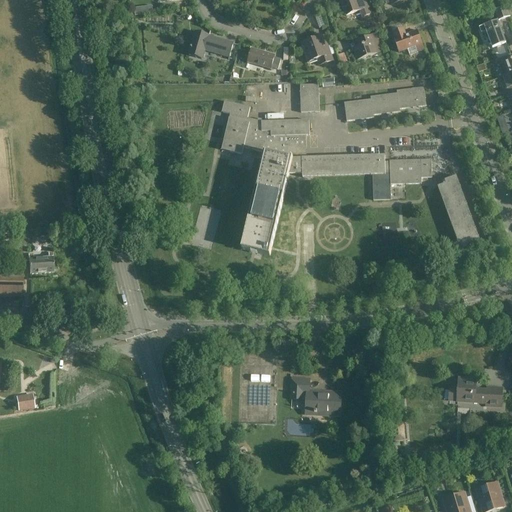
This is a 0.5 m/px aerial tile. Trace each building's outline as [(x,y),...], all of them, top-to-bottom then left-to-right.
[(362,17),(369,14),(364,0),(363,0),(357,2),(356,0),(340,0),(346,16),(360,11),(362,17)] [(506,6),(494,10),(497,21),(509,17),(506,6)] [(497,21),(484,26),(479,28),(481,33),(486,31),(492,48),(506,43),(497,21)] [(403,28),(392,32),(395,39),(394,39),(399,53),(408,49),(410,55),(424,50),(422,44),(417,31),(406,35),(403,28)] [(229,57),(233,44),(209,36),(195,32),(189,55),(202,59),(205,50),(229,57)] [(357,40),(359,46),(353,49),(355,55),(354,55),(356,61),(377,54),(381,52),(379,47),(381,46),(376,33),(357,40)] [(312,41),(302,44),(308,62),(317,59),(319,66),(333,61),(328,47),(324,36),(317,39),(312,40),(312,41)] [(271,69),(271,68),(278,70),(281,59),(274,57),(275,56),(252,49),(248,63),(271,69)] [(511,60),(510,55),(495,60),(497,66),(498,66),(502,78),(509,75),(511,73),(511,60)] [(511,73),(509,75),(502,78),(506,89),(505,89),(508,95),(511,93),(511,73)] [(334,80),(322,81),(323,89),(335,88),(334,80)] [(301,113),(319,112),(319,85),(300,86),(301,113)] [(424,88),(410,90),(413,108),(426,106),(424,88)] [(397,92),(397,94),(399,110),(400,110),(413,108),(410,90),(397,92)] [(397,94),(384,96),(386,114),(400,112),(400,110),(399,110),(397,94)] [(370,97),(371,100),(373,116),(374,116),(386,114),(384,96),(370,97)] [(371,100),(358,102),(360,120),(374,118),(374,116),(373,116),(371,100)] [(224,102),(222,113),(230,115),(229,118),(221,150),(242,155),(244,148),(265,153),(241,250),(270,256),(289,175),(303,174),(303,178),(372,176),(373,201),(391,201),(390,185),(422,184),(421,179),(432,178),(431,160),(390,161),(390,163),(385,163),(385,156),(307,159),(306,136),(309,136),(309,121),(270,122),(261,122),(261,120),(258,120),(258,121),(248,118),(250,108),(224,102)] [(360,120),(358,102),(344,103),(346,122),(360,120)] [(446,184),(438,187),(461,251),(481,244),(456,177),(445,181),(446,184)] [(29,275),(54,273),(52,253),(48,254),(48,257),(33,259),(33,255),(28,255),(29,275)] [(0,297),(22,298),(23,274),(0,273),(0,297)] [(456,402),(487,404),(487,408),(500,409),(501,389),(475,387),(475,380),(459,378),(458,389),(450,389),(449,401),(456,401),(456,402)] [(293,382),(292,400),(307,400),(307,414),(339,416),(340,395),(307,393),(308,382),(303,382),(293,382)] [(497,483),(476,490),(482,511),(488,511),(504,507),(497,483)] [(469,511),(464,493),(443,500),(446,511),(469,511)]
